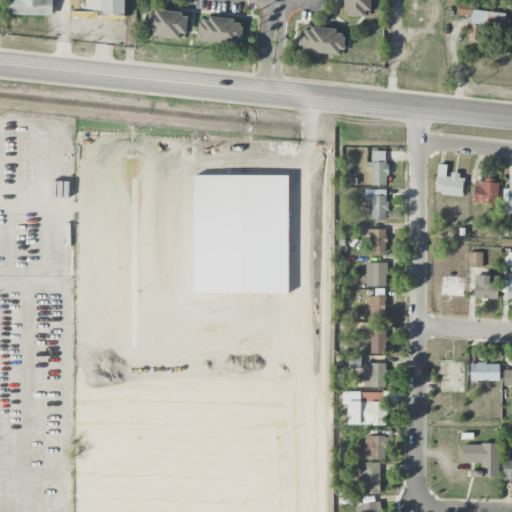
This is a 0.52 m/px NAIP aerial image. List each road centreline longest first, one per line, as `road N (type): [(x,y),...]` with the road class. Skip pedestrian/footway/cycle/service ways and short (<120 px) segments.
road 1 (secondary): [(511,117),(0,64)]
road 2 (residential): [(419,108),(417,511)]
